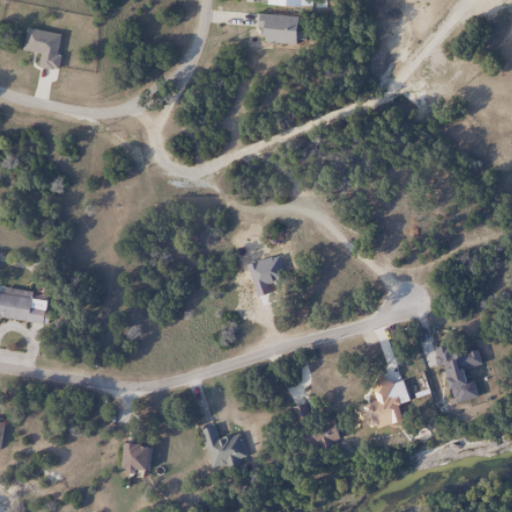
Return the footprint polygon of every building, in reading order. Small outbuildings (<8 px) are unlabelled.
[(254,13),(253,28),(257,29),(256,43),(292,45),(294,15),(254,13)] [(26,52),(43,55),(41,68),(59,71),(65,35),(30,29),(26,52)] [(1,296),(0,302),(0,320),(52,328),(56,303),(40,301),(41,295),(12,290),(11,297),(1,296)] [(443,354),(445,360),(441,362),(446,376),(452,374),(457,390),(454,391),(459,408),(467,406),(469,415),(486,410),(480,390),(474,392),(470,378),(489,373),(484,357),(471,361),(467,347),(443,354)] [(380,395),(383,408),(363,415),(369,437),(377,435),(380,445),(411,436),(404,412),(419,407),(412,385),(380,395)] [(297,414),(308,452),(347,441),(342,422),(325,427),(320,407),(297,414)] [(0,454),(9,455),(13,425),(1,424),(0,429),(0,454)] [(207,435),(222,477),(255,466),(246,439),(229,445),(223,430),(207,435)] [(132,451),(130,476),(155,479),(157,453),(132,451)]
